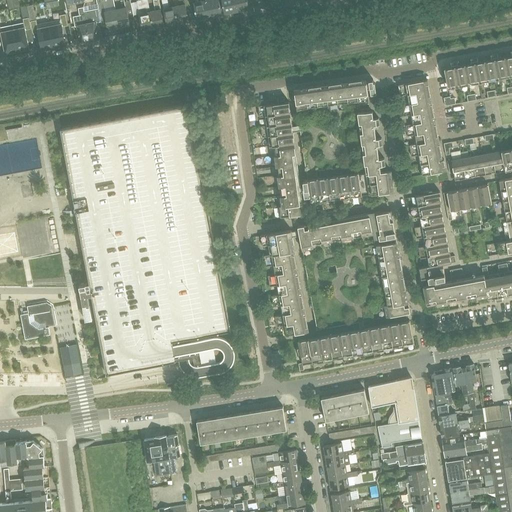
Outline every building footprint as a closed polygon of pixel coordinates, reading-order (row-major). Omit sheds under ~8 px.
[(102,0),(103,2),(97,3),(98,8),(100,16),(105,15),(108,25),(108,29),(119,27),(115,9),(112,0),(102,0)] [(115,9),(119,27),(130,24),(127,10),(132,9),(130,0),(123,0),(125,7),(115,9)] [(143,0),(137,1),(131,3),(134,16),(140,14),(142,24),(143,30),(153,28),(150,11),(147,0),(143,0)] [(164,26),(163,20),(158,0),(153,0),(155,10),(150,11),(153,28),(164,26)] [(162,0),(167,25),(178,23),(174,6),(169,7),(167,0),(162,0)] [(184,0),(179,0),(180,4),(174,6),(178,23),(188,21),(184,0)] [(196,12),(197,19),(209,16),(206,0),(200,0),(201,1),(194,3),(196,12)] [(206,0),(209,16),(222,13),(220,6),(218,0),(206,0)] [(221,0),(223,5),(224,13),(233,11),(237,10),(234,0),(221,0)] [(234,0),(237,10),(249,8),(247,0),(234,0)] [(58,1),(45,3),(46,9),(59,6),(58,1)] [(80,16),(73,17),(75,26),(77,25),(80,42),(87,40),(90,40),(84,11),(83,9),(83,7),(78,8),(80,16)] [(84,11),(90,40),(92,39),(98,38),(97,31),(95,23),(100,22),(98,8),(84,11)] [(60,19),(49,21),(54,47),(66,44),(62,27),(68,26),(66,14),(59,15),(60,19)] [(23,19),(11,21),(12,26),(17,50),(29,48),(28,42),(25,30),(32,29),(30,21),(29,17),(23,18),(23,19)] [(36,19),(30,21),(32,29),(32,33),(39,32),(42,49),(54,47),(49,21),(37,24),(36,19)] [(0,24),(0,35),(2,35),(6,52),(17,50),(12,26),(1,28),(0,24)] [(511,55),(505,56),(498,57),(497,52),(491,53),(492,59),(478,61),(477,56),(470,57),(472,63),(458,65),(457,60),(450,61),(451,66),(440,69),(441,77),(446,76),(448,87),(511,74),(511,49),(511,50),(511,55)] [(374,79),(369,80),(369,78),(295,88),(297,103),(296,103),(297,109),(358,100),(360,112),(379,109),(375,82),(374,83),(374,79)] [(440,151),(426,79),(420,80),(398,84),(400,95),(406,94),(408,103),(402,104),(404,116),(410,115),(411,123),(406,124),(408,135),(413,134),(415,144),(409,145),(411,156),(417,155),(421,174),(427,173),(427,175),(436,174),(439,173),(439,171),(446,170),(443,158),(442,159),(441,154),(440,151)] [(450,98),(450,96),(443,97),(445,105),(456,103),(454,97),(450,98)] [(292,126),(290,112),(288,102),(285,102),(284,97),(277,98),(278,103),(257,106),(259,117),(265,116),(266,125),(261,126),(262,137),(268,136),(269,147),(273,146),(291,144),(294,143),(292,126)] [(300,130),(306,172),(307,171),(308,179),(317,178),(316,170),(366,163),(359,113),(360,113),(360,112),(358,100),(297,109),(299,125),(292,126),(292,132),(300,130)] [(81,286),(81,289),(84,302),(85,302),(85,304),(84,304),(86,317),(93,316),(91,303),(89,303),(89,301),(90,301),(89,296),(93,296),(96,315),(107,374),(134,369),(175,361),(172,345),(171,341),(221,332),(231,330),(188,104),(61,129),(88,271),(85,271),(88,285),(81,286)] [(384,195),(388,194),(394,193),(382,108),(379,109),(360,112),(360,113),(359,113),(366,163),(369,163),(370,172),(359,174),(359,172),(317,178),(308,179),(304,180),(304,185),(303,185),(305,197),(310,196),(312,210),(323,208),(322,201),(384,192),(384,195)] [(449,148),(453,147),(452,141),(444,142),(446,154),(450,153),(449,148)] [(275,155),(292,153),(295,152),(294,143),(291,144),(273,146),(275,155)] [(451,159),(447,160),(450,172),(454,172),(455,178),(455,180),(463,179),(463,177),(469,176),(469,177),(483,175),(483,174),(489,173),(489,174),(498,172),(503,171),(503,170),(505,170),(506,171),(511,170),(510,168),(511,168),(511,148),(469,156),(462,158),(460,152),(460,149),(450,151),(452,159),(451,159)] [(295,152),(292,153),(275,155),(276,165),(297,162),(295,152)] [(277,175),(295,173),(298,172),(297,162),(276,165),(277,175)] [(298,172),(295,173),(277,175),(279,185),(296,183),(300,183),(298,172)] [(511,177),(499,179),(506,216),(499,217),(500,221),(503,220),(507,241),(496,243),(498,254),(504,253),(505,255),(511,253),(511,177)] [(300,183),(296,183),(279,185),(280,195),(298,192),(301,192),(300,183)] [(451,210),(491,202),(488,184),(443,192),(449,220),(452,220),(451,210)] [(450,256),(448,248),(440,202),(441,202),(439,191),(432,192),(432,190),(417,193),(417,195),(414,196),(416,206),(410,207),(413,218),(418,217),(420,226),(414,227),(416,238),(422,237),(424,246),(418,247),(420,258),(426,257),(428,266),(418,268),(420,279),(428,277),(429,282),(440,280),(440,279),(445,278),(443,264),(456,262),(454,255),(450,256)] [(281,205),(300,203),(302,202),(301,192),(298,192),(280,195),(281,205)] [(302,202),(300,203),(281,205),(278,206),(279,217),(285,216),(285,219),(293,217),(297,217),(296,215),(304,213),(302,202)] [(369,214),(369,213),(297,226),(302,250),(313,248),(313,245),(371,234),(371,236),(374,236),(378,235),(379,240),(390,238),(389,237),(395,236),(392,220),(386,222),(384,212),(369,214)] [(295,250),(292,237),(291,229),(282,231),(281,231),(260,235),(262,246),(268,245),(270,254),(264,255),(266,266),(272,265),(273,274),(267,275),(269,286),(276,285),(277,294),(271,295),(273,306),(279,306),(281,314),(275,315),(277,327),(283,326),(285,335),(299,332),(301,332),(308,331),(293,250),(295,250)] [(313,248),(302,250),(317,329),(357,322),(358,329),(363,328),(362,321),(386,316),(384,305),(387,305),(375,245),(396,241),(395,236),(389,237),(390,238),(379,240),(378,235),(374,236),(371,236),(371,234),(313,245),(313,248)] [(395,320),(406,317),(406,313),(410,312),(396,241),(375,245),(387,305),(384,305),(386,316),(394,315),(395,320)] [(483,274),(434,283),(423,286),(427,306),(428,306),(427,300),(436,298),(437,304),(448,302),(447,296),(456,295),(457,301),(468,299),(467,293),(476,291),(477,297),(488,295),(488,298),(495,296),(496,302),(503,300),(502,295),(511,293),(511,270),(509,271),(507,263),(498,265),(500,272),(489,274),(487,267),(482,268),(483,274)] [(450,270),(451,276),(463,274),(462,267),(450,270)] [(29,313),(29,312),(21,314),(26,338),(51,334),(49,326),(48,326),(47,322),(53,321),(50,306),(47,304),(32,307),(33,312),(29,313)] [(383,347),(392,346),(392,348),(404,346),(403,344),(413,342),(411,328),(410,326),(405,327),(399,328),(398,323),(404,322),(410,321),(409,320),(396,322),(317,337),(299,340),(300,347),(298,348),(298,350),(300,359),(302,359),(303,362),(299,363),(300,371),(304,370),(303,365),(324,361),(323,358),(333,356),(333,359),(344,357),(343,354),(352,353),(353,355),(363,354),(363,351),(372,349),(372,352),(384,350),(383,347)] [(76,342),(58,345),(62,364),(79,361),(76,342)] [(463,366),(468,396),(471,410),(476,409),(471,382),(476,381),(473,364),(467,365),(467,366),(463,366)] [(468,396),(463,366),(460,367),(460,366),(453,367),(456,384),(461,384),(463,397),(468,396)] [(451,368),(441,370),(445,391),(450,391),(455,390),(451,368)] [(438,414),(449,412),(447,404),(452,403),(450,391),(445,391),(441,370),(435,371),(432,375),(438,414)] [(420,438),(422,438),(412,380),(409,381),(409,378),(409,377),(397,379),(397,380),(368,386),(372,407),(395,401),(396,407),(394,407),(395,408),(394,410),(394,411),(393,412),(392,415),(391,416),(390,418),(390,419),(390,420),(390,422),(390,423),(378,425),(382,447),(392,446),(391,442),(420,438)] [(364,389),(343,393),(347,416),(369,411),(364,389)] [(347,416),(343,393),(321,398),(326,420),(347,416)] [(511,511),(511,420),(509,405),(501,406),(503,419),(484,422),(487,438),(488,442),(488,448),(489,452),(490,464),(492,473),(494,485),(494,491),(497,511),(511,511)] [(283,406),(261,409),(265,433),(287,429),(283,406)] [(474,410),(476,420),(483,419),(482,408),(474,410)] [(244,436),(265,433),(261,409),(240,413),(244,436)] [(240,413),(218,416),(222,440),(244,436),(240,413)] [(456,413),(439,416),(439,417),(440,424),(441,424),(441,426),(473,422),(472,416),(457,418),(456,413)] [(197,420),(201,443),(222,440),(218,416),(197,420)] [(474,427),(473,422),(441,426),(442,429),(441,429),(442,436),(459,434),(458,429),(474,427)] [(376,425),(352,429),(353,436),(377,432),(376,425)] [(353,436),(352,429),(328,433),(330,439),(353,436)] [(155,437),(144,439),(148,460),(153,460),(156,475),(177,472),(175,457),(180,456),(177,434),(165,436),(165,435),(155,437)] [(488,442),(487,438),(465,441),(464,436),(443,440),(444,448),(481,443),(488,442)] [(0,491),(1,491),(0,481),(0,469),(2,469),(1,466),(0,456),(2,456),(2,462),(4,463),(19,462),(18,456),(26,455),(30,455),(31,467),(27,467),(26,467),(27,477),(28,488),(31,488),(33,487),(34,499),(29,499),(19,500),(13,501),(12,494),(12,490),(23,488),(22,483),(22,478),(10,479),(5,480),(6,484),(7,494),(8,502),(1,502),(1,511),(52,511),(52,504),(49,504),(48,498),(48,493),(50,492),(48,471),(48,465),(45,465),(45,459),(44,448),(34,440),(22,441),(17,441),(17,439),(6,440),(0,440),(0,491)] [(342,442),(324,445),(326,456),(343,453),(343,449),(347,449),(347,450),(349,450),(352,449),(350,439),(341,441),(342,442)] [(290,448),(289,442),(267,446),(268,452),(290,448)] [(396,451),(389,452),(381,453),(382,460),(383,459),(390,458),(424,452),(422,442),(396,447),(396,451)] [(482,448),(481,443),(444,448),(445,457),(466,454),(466,451),(482,448)] [(267,446),(246,449),(247,455),(268,452),(267,446)] [(279,451),(281,462),(298,460),(297,448),(279,451)] [(246,449),(224,453),(225,459),(247,455),(246,449)] [(399,466),(425,461),(424,452),(390,458),(383,459),(384,464),(396,462),(396,460),(398,460),(399,466)] [(490,464),(489,452),(463,456),(464,458),(446,460),(449,480),(484,475),(492,473),(490,464)] [(224,453),(203,456),(204,462),(225,459),(224,453)] [(343,453),(326,456),(327,467),(345,464),(351,463),(349,455),(346,455),(346,453),(343,453)] [(252,459),(253,467),(267,465),(266,456),(252,459)] [(281,462),(281,465),(282,473),(300,470),(298,460),(281,462)] [(372,466),(375,469),(380,468),(379,460),(371,461),(372,466)] [(345,464),(327,467),(329,478),(347,475),(346,472),(345,464)] [(267,465),(253,467),(255,475),(269,473),(267,465)] [(425,468),(407,471),(409,482),(427,479),(425,468)] [(282,473),(284,484),(302,481),(300,470),(282,473)] [(347,475),(329,478),(331,489),(349,486),(348,485),(347,477),(347,475)] [(409,482),(406,483),(407,485),(408,493),(411,493),(428,490),(427,479),(409,482)] [(467,479),(450,481),(450,482),(451,492),(482,487),(481,482),(478,483),(468,484),(467,480),(467,479)] [(303,492),(302,481),(284,484),(286,494),(303,492)] [(378,496),(376,485),(369,486),(371,497),(378,496)] [(482,487),(451,492),(453,501),(470,499),(470,494),(479,493),(494,491),(494,485),(482,487)] [(263,498),(262,489),(255,490),(256,499),(263,498)] [(408,500),(403,501),(404,505),(408,504),(412,504),(430,501),(428,490),(411,493),(408,493),(407,494),(408,500)] [(349,491),(332,494),(333,505),(351,502),(349,491)] [(305,503),(303,492),(286,494),(287,503),(276,504),(277,509),(285,508),(288,507),(287,505),(305,503)] [(333,505),(334,511),(352,511),(352,506),(354,505),(354,504),(354,501),(351,502),(333,505)] [(412,504),(408,504),(409,507),(413,507),(413,511),(430,511),(432,511),(430,501),(412,504)] [(453,505),(454,511),(467,511),(487,509),(486,504),(472,506),(471,502),(453,505)]
